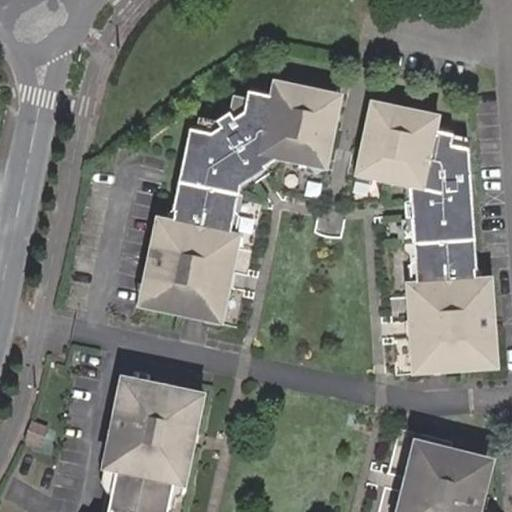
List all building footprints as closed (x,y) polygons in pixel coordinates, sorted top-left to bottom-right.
[(274,79),(271,89),(286,92),(288,85),(289,82),(274,79)] [(172,222),(165,220),(163,220),(157,224),(149,250),(154,256),(151,269),(144,274),(141,302),(167,306),(167,310),(169,314),(203,320),(204,314),(215,308),(219,309),(228,286),(223,285),(220,279),(223,268),(233,269),(235,245),(228,243),(230,232),(240,225),(243,212),(237,206),(242,185),(252,178),(256,183),(268,175),(262,167),(275,157),(285,159),(309,165),(322,156),(328,157),(335,127),(328,125),(332,102),(319,99),(321,91),(313,88),(302,85),(292,84),(288,85),(286,92),(271,89),(269,97),(246,93),(245,99),(242,111),(231,118),(227,112),(214,121),(218,127),(209,135),(194,131),(189,129),(171,209),(174,213),(172,222)] [(327,90),(321,91),(319,99),(332,102),(328,125),(335,127),(342,94),(327,90)] [(231,96),(227,112),(231,118),(242,111),(245,99),(231,96)] [(371,100),(364,134),(371,136),(376,111),(390,115),(391,106),(392,104),(371,100)] [(473,270),(476,268),(469,151),(451,147),(454,137),(436,133),(438,125),(423,121),(425,113),(408,108),(391,106),(390,115),(376,111),(371,136),(364,134),(358,163),(365,165),(372,177),(404,185),(410,186),(412,201),(405,202),(405,211),(406,218),(413,217),(416,258),(409,262),(410,278),(417,281),(417,295),(411,296),(410,320),(419,320),(419,331),(414,337),(410,337),(414,362),(421,361),(428,368),(429,375),(446,373),(462,372),(464,369),(464,366),(491,364),(492,335),(487,329),(486,317),(491,312),(487,285),(482,279),(474,280),(473,270)] [(423,121),(438,125),(440,116),(425,112),(425,113),(423,121)] [(197,117),(194,131),(209,135),(218,127),(214,121),(197,117)] [(326,169),(328,157),(322,156),(309,165),(326,169)] [(284,162),(285,159),(275,157),(262,167),(268,175),(274,170),(284,162)] [(355,174),(372,177),(365,165),(358,163),(355,174)] [(249,188),(256,183),(252,178),(242,185),(237,206),(243,212),(249,188)] [(404,185),(405,202),(412,201),(410,186),(404,185)] [(167,212),(165,220),(172,222),(174,213),(171,209),(167,212)] [(406,218),(409,262),(416,258),(413,217),(406,218)] [(235,245),(240,225),(230,232),(228,243),(235,245)] [(230,279),(233,269),(223,268),(220,279),(223,285),(228,286),(230,279)] [(482,273),(476,268),(473,270),(474,280),(482,279),(482,273)] [(204,314),(203,320),(216,322),(219,309),(215,308),(204,314)] [(410,326),(410,337),(414,337),(419,331),(419,320),(410,320),(410,326)] [(416,375),(429,375),(428,368),(421,361),(414,362),(416,375)] [(156,391),(128,386),(113,466),(117,467),(108,511),(175,511),(179,510),(181,498),(177,491),(180,475),(186,476),(193,446),(185,445),(187,432),(196,433),(199,403),(194,402),(190,397),(191,391),(160,386),(156,388),(156,391)] [(49,427),(32,420),(24,443),(41,449),(49,427)] [(478,511),(481,498),(486,495),(491,465),(463,458),(463,455),(461,451),(431,444),(430,450),(425,453),(419,451),(410,480),(416,481),(415,488),(413,494),(406,493),(403,511),(478,511)]
